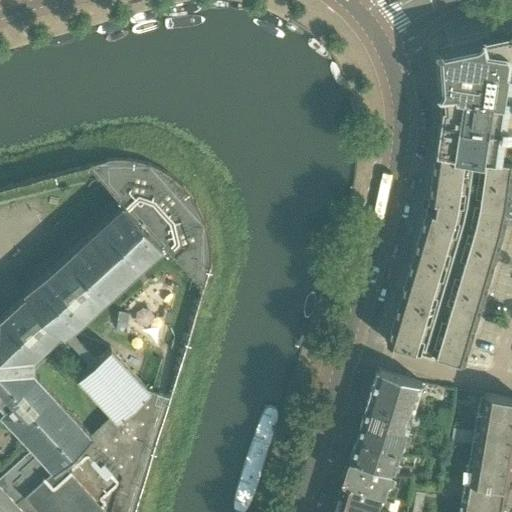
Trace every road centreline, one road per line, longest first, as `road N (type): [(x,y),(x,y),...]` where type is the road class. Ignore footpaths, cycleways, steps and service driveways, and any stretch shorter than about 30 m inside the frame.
road 1 (tertiary): [(348,341),(402,123),(392,66),(365,21)]
road 2 (tertiary): [(296,511),(348,341)]
road 3 (residential): [(511,384),(348,341)]
